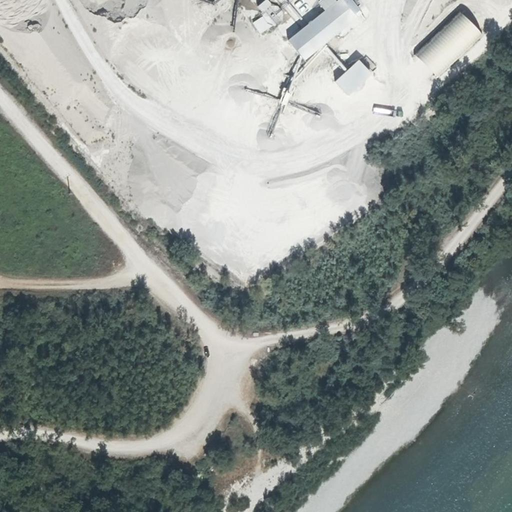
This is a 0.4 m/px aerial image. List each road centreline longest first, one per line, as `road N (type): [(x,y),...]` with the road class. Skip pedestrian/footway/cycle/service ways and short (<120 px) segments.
road 1 (track): [(0,436),(127,447),(173,440),(222,390),(229,366),(262,346),(374,313),(435,264),(511,173)]
road 2 (track): [(0,101),(215,338),(229,366)]
